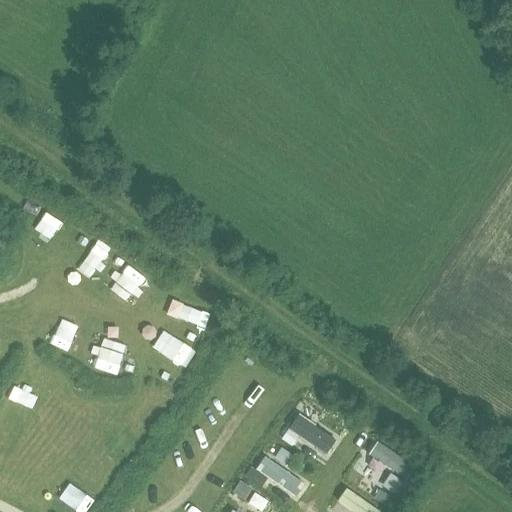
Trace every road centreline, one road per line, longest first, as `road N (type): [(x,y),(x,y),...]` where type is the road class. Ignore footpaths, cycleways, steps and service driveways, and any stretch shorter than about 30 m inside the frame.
road 1 (track): [(0,116),(511,471)]
road 2 (track): [(160,511),(191,501),(251,409)]
